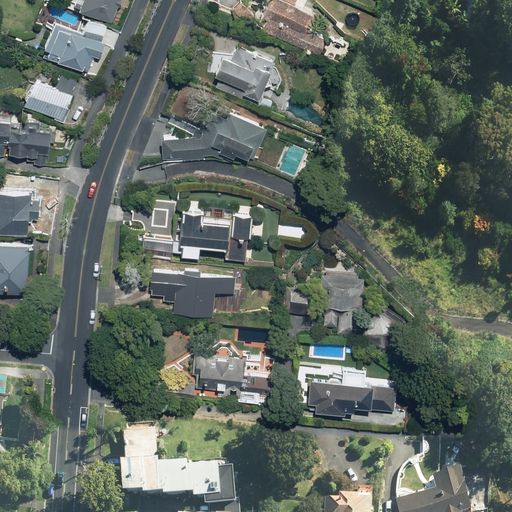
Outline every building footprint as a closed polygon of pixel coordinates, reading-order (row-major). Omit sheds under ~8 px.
[(119,0),(69,0),(69,1),(112,19),(119,0)] [(265,0),(256,26),(319,51),(328,30),(308,22),(315,5),(301,0),(265,0)] [(467,0),(476,10),(488,0),(467,0)] [(108,24),(87,16),(83,28),(55,17),(42,53),(98,74),(112,39),(104,35),(108,24)] [(274,56),(255,49),(237,42),(232,55),(220,50),(214,66),(232,73),(231,78),(244,84),(242,89),(259,95),(264,81),(278,89),(283,77),(274,56)] [(61,72),(61,73),(56,85),(36,77),(26,104),(63,118),(73,92),(73,91),(78,78),(61,72)] [(196,138),(161,142),(162,160),(211,155),(232,162),(235,156),(251,162),(266,130),(229,115),(226,119),(210,111),(196,138)] [(50,141),(57,141),(57,129),(41,128),(41,120),(0,117),(0,143),(10,144),(10,152),(36,154),(35,162),(55,163),(56,149),(50,148),(50,141)] [(0,231),(29,233),(30,216),(40,217),(40,196),(34,196),(34,189),(0,187),(0,231)] [(203,212),(204,207),(182,205),(179,240),(182,240),(182,251),(199,252),(199,242),(228,244),(227,255),(246,257),(248,234),(253,234),(254,212),(233,211),(233,215),(203,212)] [(30,243),(0,241),(0,289),(28,291),(30,243)] [(201,269),(201,265),(151,262),(149,284),(152,284),(151,292),(163,293),(163,298),(174,298),(173,310),(213,313),(214,290),(236,291),(237,272),(201,269)] [(361,332),(387,348),(407,314),(378,296),(371,308),(362,303),(363,272),(321,270),(320,294),(307,293),(307,298),(321,299),(321,303),(326,304),(325,323),(338,324),(338,333),(360,334),(361,332)] [(306,315),(307,298),(307,293),(308,288),(286,286),(284,313),(294,314),(306,315)] [(228,353),(228,352),(196,350),(195,361),(200,361),(198,387),(218,388),(217,394),(241,396),(242,380),(266,382),(267,373),(243,372),(244,354),(228,353)] [(365,384),(366,374),(344,372),(344,377),(336,376),(336,380),(313,378),(312,382),(310,382),(308,405),(316,406),(315,414),(345,416),(346,414),(354,414),(355,410),(371,411),(372,410),(393,411),(396,398),(400,398),(400,387),(365,384)] [(127,466),(125,466),(125,495),(145,495),(145,497),(166,497),(166,499),(196,497),(195,502),(207,502),(207,509),(207,511),(243,511),(243,494),(239,494),(239,468),(162,468),(162,465),(158,464),(159,431),(125,432),(125,438),(126,438),(126,449),(129,449),(129,451),(127,452),(127,466)] [(438,490),(397,502),(399,511),(474,511),(462,470),(435,478),(438,490)] [(373,511),(374,488),(359,488),(359,500),(356,500),(356,498),(349,498),(349,499),(342,499),(342,503),(327,502),(326,511),(373,511)]
